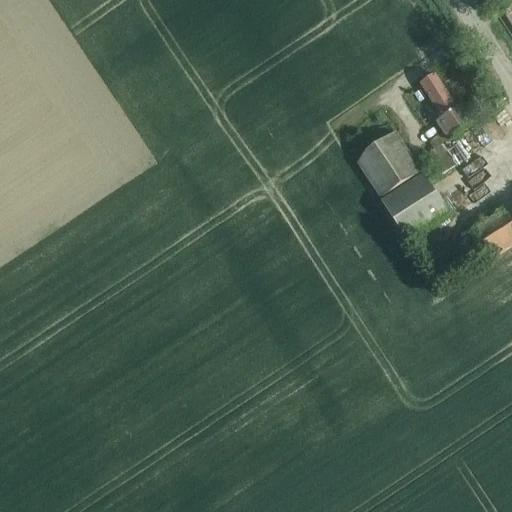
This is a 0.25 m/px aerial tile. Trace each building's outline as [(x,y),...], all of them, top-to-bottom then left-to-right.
[(443,134),(448,141),(475,123),(464,106),(458,110),(435,76),(420,86),(443,120),(436,124),(443,134)] [(397,134),(358,166),(381,201),(423,174),(397,134)] [(448,141),(443,134),(429,144),(434,151),(431,152),(433,156),(430,158),(443,176),(455,168),(440,146),(448,141)] [(424,175),(382,204),(409,246),(452,216),(424,175)] [(511,208),(510,209),(470,236),(490,263),(511,248),(511,208)]
